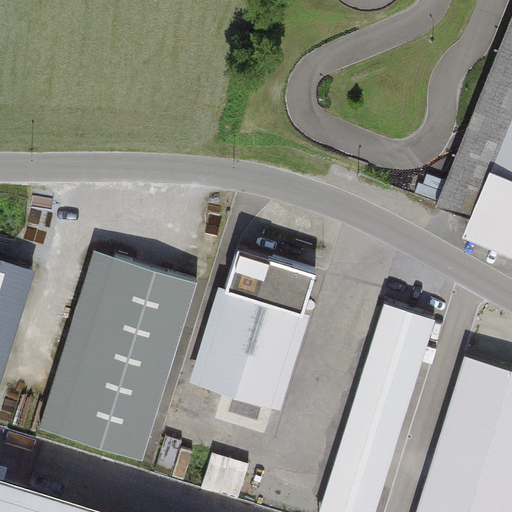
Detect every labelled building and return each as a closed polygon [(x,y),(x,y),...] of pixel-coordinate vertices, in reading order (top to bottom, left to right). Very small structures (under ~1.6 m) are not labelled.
[(511,9),(435,200),(473,215),(464,239),(511,258),(511,9)] [(196,280),(89,248),(36,423),(143,455),(196,280)] [(325,284),(241,256),(194,393),(278,422),(325,284)] [(0,383),(34,273),(0,262),(0,383)] [(380,511),(434,308),(381,294),(323,511),(380,511)] [(511,511),(511,376),(473,364),(427,511),(511,511)] [(178,511),(0,457),(0,511),(178,511)]
